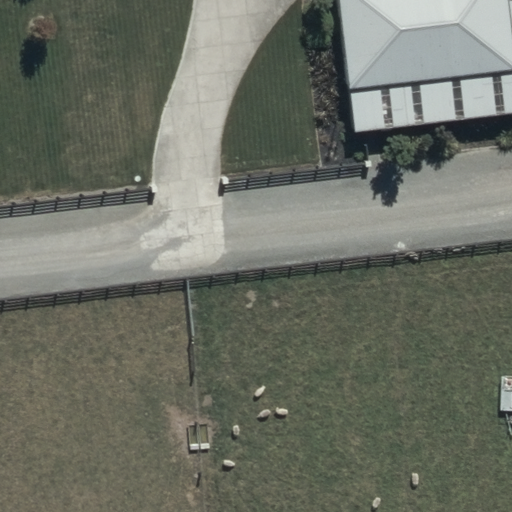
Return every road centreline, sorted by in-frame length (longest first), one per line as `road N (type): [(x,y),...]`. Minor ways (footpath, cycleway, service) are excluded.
road 1 (unknown): [(171,228),(511,188)]
road 2 (unknown): [(171,228),(230,0)]
road 3 (unknown): [(0,249),(171,228)]
